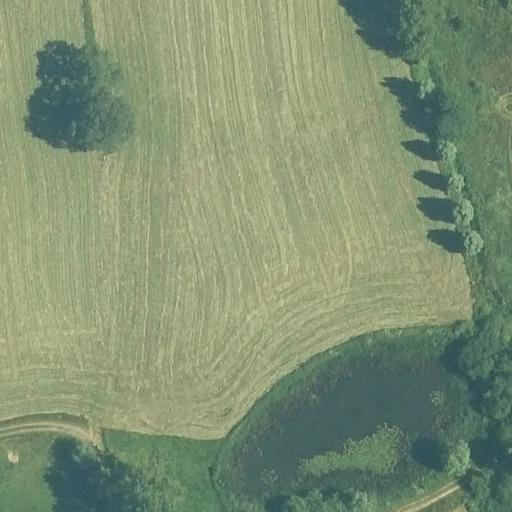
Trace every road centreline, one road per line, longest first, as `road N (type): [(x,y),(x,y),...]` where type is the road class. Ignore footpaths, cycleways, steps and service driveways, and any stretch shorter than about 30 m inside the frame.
road 1 (track): [(115,511),(99,453),(80,432),(34,425),(0,431)]
road 2 (track): [(396,511),(511,461)]
